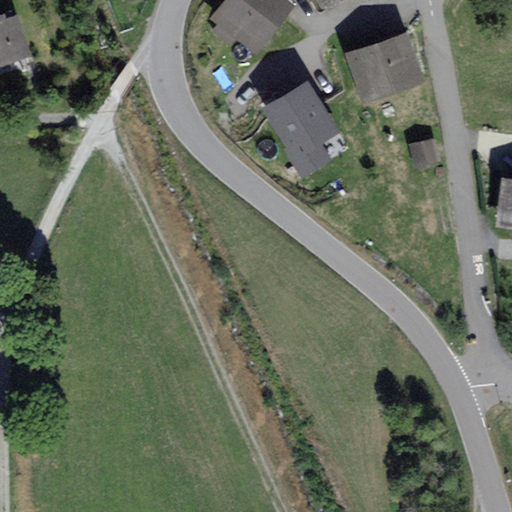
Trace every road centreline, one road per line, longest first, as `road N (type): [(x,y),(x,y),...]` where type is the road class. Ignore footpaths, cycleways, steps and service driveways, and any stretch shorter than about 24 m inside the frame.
road 1 (tertiary): [(177,0),(165,48),(183,119),(232,172),(412,318),(458,387)]
road 2 (track): [(280,511),(101,124)]
road 3 (residential): [(495,379),(481,342),(433,0)]
road 4 (track): [(51,215),(5,354),(3,511)]
road 5 (track): [(165,48),(136,63),(51,215)]
road 6 (tertiary): [(458,387),(499,511)]
